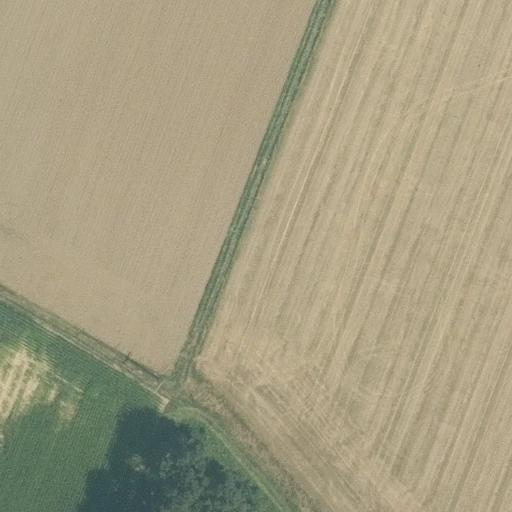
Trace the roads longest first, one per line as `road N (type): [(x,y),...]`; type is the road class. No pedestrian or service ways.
road 1 (track): [(341,0),(182,415)]
road 2 (track): [(279,511),(223,443),(52,329)]
